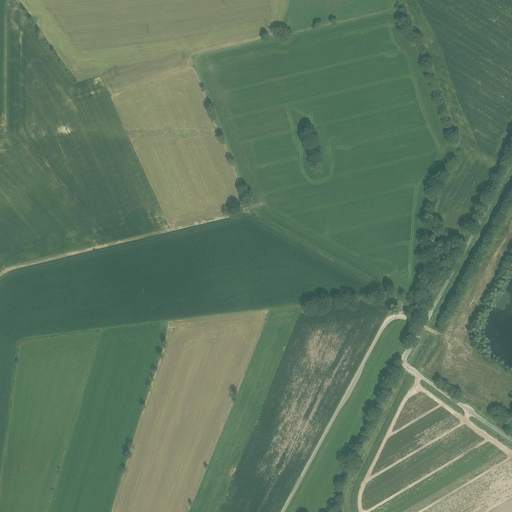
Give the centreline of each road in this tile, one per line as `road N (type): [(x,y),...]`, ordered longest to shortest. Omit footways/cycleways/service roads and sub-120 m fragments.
road 1 (unclassified): [(284,511),(385,324),(401,317),(422,327)]
road 2 (unclassified): [(511,170),(422,327)]
road 3 (unclassified): [(422,327),(404,363),(511,440)]
